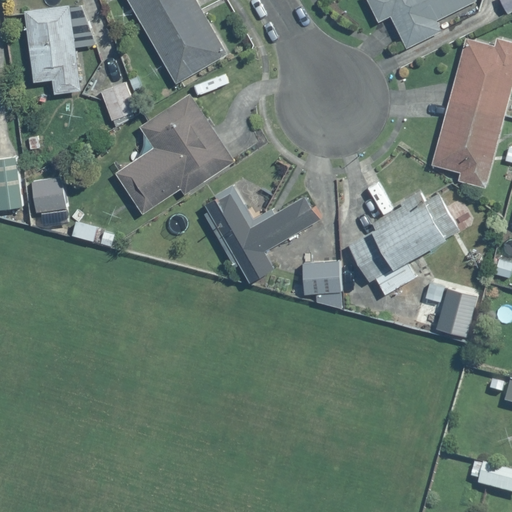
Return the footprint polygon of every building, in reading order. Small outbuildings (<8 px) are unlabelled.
[(128,0),(176,84),(227,56),(194,0),(128,0)] [(366,0),(378,23),(391,17),(407,49),(442,32),(437,21),(476,2),(475,0),(366,0)] [(511,0),(503,0),(511,14),(511,12),(511,0)] [(69,6),(24,12),(34,82),(53,80),(55,94),(80,91),(69,6)] [(467,39),(433,165),(462,172),(460,181),(485,187),(511,87),(511,42),(497,39),(495,46),(467,39)] [(129,82),(105,91),(116,121),(141,111),(129,82)] [(234,161),(189,93),(139,126),(154,148),(115,173),(142,213),(181,187),(185,194),(234,161)] [(0,160),(0,210),(21,207),(15,158),(0,160)] [(32,182),(36,213),(66,209),(63,179),(32,182)] [(207,207),(250,283),(274,269),(264,251),(318,220),(305,198),(251,229),(230,193),(207,207)] [(349,246),(370,283),(446,241),(445,239),(459,231),(439,195),(425,202),(421,194),(402,204),(403,206),(373,223),(377,231),(349,246)] [(77,219),(74,234),(95,238),(98,223),(77,219)] [(303,264),(305,294),(341,292),(339,262),(303,264)] [(447,288),(436,329),(466,337),(477,296),(447,288)] [(481,477),(480,483),(511,490),(511,469),(476,461),(473,475),(481,477)]
